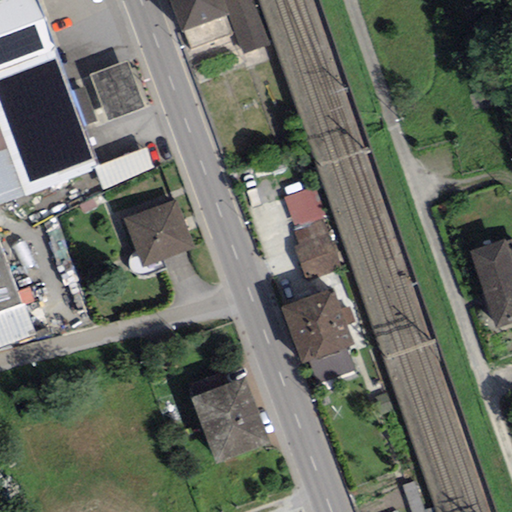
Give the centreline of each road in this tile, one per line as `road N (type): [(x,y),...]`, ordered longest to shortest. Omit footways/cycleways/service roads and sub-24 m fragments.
road 1 (primary): [(245,298),(134,0)]
road 2 (track): [(414,196),(511,476)]
road 3 (unclassified): [(0,355),(245,298)]
road 4 (primary): [(325,511),(245,298)]
road 5 (unclassified): [(349,0),(414,196)]
